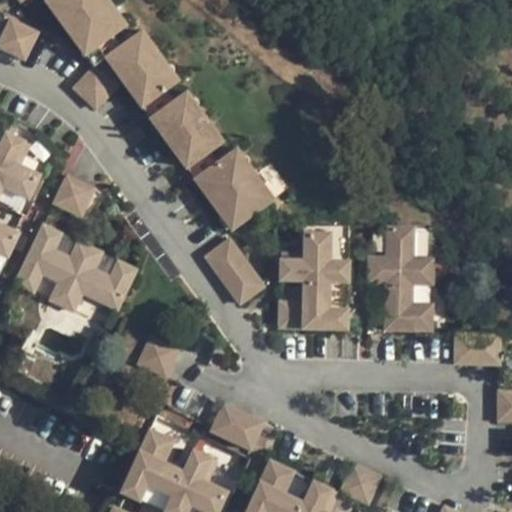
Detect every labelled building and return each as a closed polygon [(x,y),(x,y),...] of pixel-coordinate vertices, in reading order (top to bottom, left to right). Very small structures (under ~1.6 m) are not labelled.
[(24,0),(12,0),(21,13),(30,7),(24,0)] [(95,0),(61,0),(57,3),(70,21),(63,26),(73,42),(81,36),(94,56),(120,37),(107,17),(114,12),(105,0),(99,0),(97,2),(95,0)] [(70,21),(57,3),(50,7),(63,26),(70,21)] [(114,12),(107,17),(120,37),(128,32),(114,12)] [(14,31),(2,59),(31,71),(43,43),(14,31)] [(81,36),(73,42),(87,62),(94,56),(81,36)] [(145,37),(109,62),(131,91),(140,84),(157,107),(174,94),(157,71),(165,64),(145,37)] [(182,88),(165,64),(157,71),(174,94),(182,88)] [(104,77),(83,101),(107,121),(128,98),(104,77)] [(157,107),(140,84),(131,91),(148,115),(157,107)] [(193,102),(185,107),(203,131),(210,125),(193,102)] [(184,144),(176,150),(197,179),(231,153),(210,125),(203,131),(185,107),(166,120),(184,144)] [(166,120),(158,126),(176,150),(184,144),(166,120)] [(0,196),(0,217),(11,223),(11,224),(19,208),(44,220),(55,196),(31,185),(41,162),(21,152),(11,175),(0,196)] [(263,181),(247,160),(238,167),(254,188),(263,181)] [(229,205),(221,212),(241,241),(283,208),(263,181),(254,188),(238,167),(213,185),(229,205)] [(0,196),(11,175),(0,169),(0,196)] [(213,185),(205,191),(221,212),(229,205),(213,185)] [(82,205),(69,232),(97,245),(109,219),(82,205)] [(0,269),(25,281),(35,256),(2,240),(11,223),(0,217),(0,269)] [(384,282),(384,300),(403,301),(429,300),(448,300),(448,281),(428,281),(428,243),(402,243),(402,281),(384,282)] [(63,248),(34,307),(53,315),(61,298),(77,305),(74,313),(96,324),(99,317),(132,332),(137,329),(156,291),(137,282),(130,298),(112,290),(90,279),(74,272),(81,256),(63,248)] [(245,249),(219,267),(221,270),(248,252),(245,249)] [(299,279),(300,300),(324,301),(349,301),(368,301),(367,279),(349,279),(348,252),(323,251),(324,279),(299,279)] [(248,252),(221,270),(253,313),(278,295),(248,252)] [(97,264),(90,279),(112,290),(119,274),(97,264)] [(403,301),(403,347),(448,346),(448,326),(429,326),(429,300),(403,301)] [(300,328),(300,348),(368,347),(368,328),(349,327),(349,301),(324,301),(324,328),(300,328)] [(91,334),(96,324),(74,313),(69,324),(91,334)] [(511,342),(472,342),(472,375),(511,375),(511,342)] [(162,354),(151,383),(180,395),(191,366),(162,354)] [(245,425),(232,454),(273,473),(286,443),(245,425)] [(169,449),(140,511),(163,511),(166,504),(183,511),(193,511),(203,492),(178,480),(188,458),(169,449)] [(193,511),(243,511),(221,502),(233,478),(213,469),(203,492),(193,511)] [(290,481),(275,511),(301,511),(299,511),(308,490),(290,481)] [(376,485),(364,511),(397,511),(403,498),(376,485)] [(352,511),(353,511),(332,502),(327,511),(352,511)]
